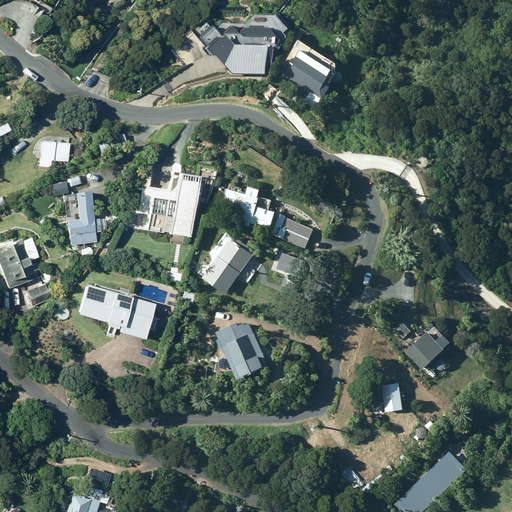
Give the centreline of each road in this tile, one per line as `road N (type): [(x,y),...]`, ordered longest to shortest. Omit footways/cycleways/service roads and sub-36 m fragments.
road 1 (unclassified): [(0,31),(68,92),(138,116),(244,113),(338,164),(374,199),(368,252),(318,407),(106,422)]
road 2 (unclassified): [(271,511),(77,425)]
